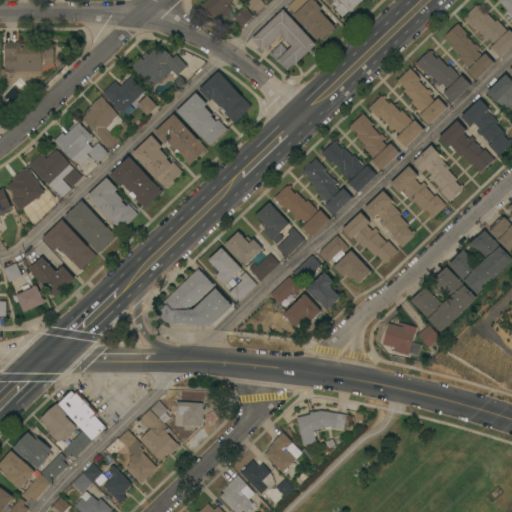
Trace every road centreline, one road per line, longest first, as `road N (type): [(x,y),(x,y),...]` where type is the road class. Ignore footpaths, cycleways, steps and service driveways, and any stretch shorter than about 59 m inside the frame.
road 1 (residential): [(155,511),(511,176)]
road 2 (tertiary): [(511,414),(306,370),(48,360)]
road 3 (residential): [(303,118),(230,53),(163,18),(0,12)]
road 4 (residential): [(0,149),(161,0)]
road 5 (secondary): [(303,118),(427,0)]
road 6 (secondary): [(121,291),(239,178)]
